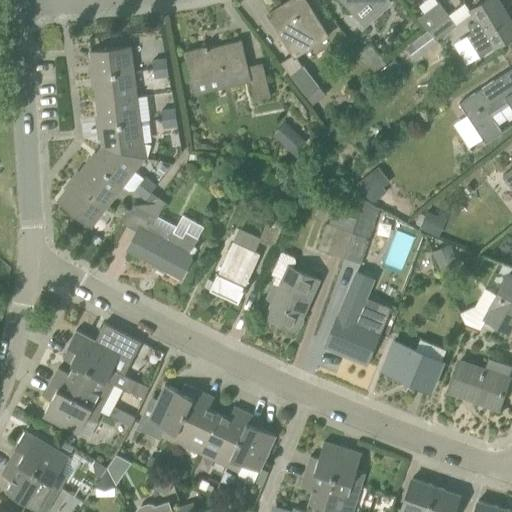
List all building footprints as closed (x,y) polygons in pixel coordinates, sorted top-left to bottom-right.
[(281,63),(313,103),(326,95),(303,66),(296,57),(328,37),(305,0),(290,0),(268,14),(293,55),(281,63)] [(341,0),(354,14),(370,0),(341,0)] [(480,56),(511,37),(511,24),(497,0),(487,0),(470,10),(477,21),(468,26),(472,33),(468,35),(480,56)] [(419,18),(428,31),(449,15),(439,2),(419,18)] [(457,26),(449,15),(428,31),(407,47),(416,60),(439,43),(437,41),(457,26)] [(194,90),(218,84),(217,78),(249,70),(242,40),(209,48),(208,46),(185,51),(194,90)] [(374,72),(385,64),(370,45),(359,53),(374,72)] [(91,72),(92,77),(134,72),(131,46),(91,51),(93,72),(91,72)] [(152,60),(153,69),(168,67),(167,59),(152,60)] [(394,59),(378,72),(390,88),(406,75),(394,59)] [(168,67),(153,69),(154,77),(169,76),(168,67)] [(508,102),(511,107),(511,68),(460,104),(487,144),(503,133),(491,113),(508,102)] [(256,100),(271,96),(264,70),(249,74),(256,100)] [(95,82),(97,102),(137,97),(134,72),(92,77),(92,82),(95,82)] [(98,127),(140,122),(137,97),(97,102),(99,122),(97,122),(98,127)] [(161,110),(162,119),(177,117),(176,109),(161,110)] [(177,117),(162,119),(163,128),(178,126),(177,117)] [(101,132),(102,146),(143,160),(145,160),(140,122),(98,127),(98,132),(101,132)] [(285,122),(273,136),(294,155),(306,142),(285,122)] [(334,132),(322,147),(332,154),(343,140),(334,132)] [(363,144),(364,151),(371,154),(376,150),(375,143),(369,140),(363,144)] [(123,187),(143,160),(102,146),(94,158),(92,156),(89,160),(123,187)] [(108,207),(123,187),(89,160),(76,176),(74,175),(71,179),(108,207)] [(162,176),(168,168),(162,164),(156,172),(162,176)] [(511,169),(503,176),(511,187),(511,169)] [(383,187),(372,172),(357,184),(373,203),(387,192),(383,187)] [(146,199),(157,185),(146,176),(135,191),(146,199)] [(108,207),(71,179),(68,183),(70,184),(57,201),(91,227),(100,216),(108,207)] [(370,238),(369,238),(379,208),(363,200),(358,217),(352,232),(344,257),(361,264),(370,238)] [(166,269),(182,278),(198,246),(197,245),(200,239),(198,238),(186,232),(182,238),(154,222),(157,217),(133,205),(130,212),(126,218),(124,224),(137,231),(128,249),(157,264),(155,268),(164,273),(166,269)] [(120,214),(126,218),(130,212),(123,208),(120,214)] [(420,228),(439,236),(446,219),(427,211),(420,228)] [(120,214),(116,220),(124,224),(126,218),(120,214)] [(274,247),(284,223),(270,217),(261,237),(260,240),(274,247)] [(352,232),(329,224),(327,223),(318,249),(329,252),(344,257),(352,232)] [(96,247),(102,239),(96,234),(89,242),(96,247)] [(452,263),(459,250),(440,240),(433,253),(452,263)] [(260,253),(234,241),(219,274),(217,273),(210,290),(239,303),(244,290),(246,291),(248,287),(246,285),(260,253)] [(273,302),(266,317),(297,330),(319,279),(293,268),(295,262),(293,258),(281,252),(271,275),(275,277),(272,283),(266,299),(273,302)] [(382,332),(380,331),(386,315),(361,305),(373,278),(355,270),(349,285),(352,285),(348,293),(338,316),(337,316),(325,346),(367,363),(379,333),(381,334),(382,332)] [(497,296),(486,318),(510,332),(511,328),(511,277),(509,275),(497,296)] [(75,364),(114,384),(120,373),(113,369),(120,354),(132,360),(142,342),(105,323),(100,333),(103,335),(100,341),(77,330),(70,347),(64,358),(75,364)] [(479,329),(467,324),(465,328),(477,333),(478,330),(479,329)] [(443,359),(416,349),(395,340),(383,370),(430,390),(443,359)] [(511,367),(511,365),(488,358),(484,369),(459,361),(450,390),(499,407),(509,378),(511,367)] [(50,384),(101,411),(114,384),(75,364),(70,373),(59,368),(50,384)] [(86,418),(95,423),(101,411),(50,384),(44,396),(52,401),(44,416),(78,433),(86,418)] [(160,439),(162,436),(173,441),(197,389),(185,384),(181,392),(165,384),(156,406),(148,403),(137,428),(160,439)] [(187,442),(203,449),(219,413),(209,409),(214,397),(197,389),(173,441),(185,446),(187,442)] [(229,418),(219,413),(203,449),(219,456),(217,461),(227,466),(251,414),(234,407),(229,418)] [(130,426),(135,417),(124,411),(119,420),(130,426)] [(227,466),(239,471),(238,475),(254,482),(259,471),(276,435),(260,428),(264,420),(251,414),(227,466)] [(71,443),(74,437),(65,431),(62,438),(71,443)] [(19,446),(12,458),(60,487),(67,476),(58,471),(68,456),(56,448),(35,436),(26,451),(19,446)] [(357,470),(362,453),(324,441),(319,458),(311,455),(307,468),(361,485),(365,473),(357,470)] [(65,442),(62,447),(71,452),(74,447),(65,442)] [(159,470),(163,461),(150,455),(146,464),(159,470)] [(13,481),(7,491),(40,511),(50,495),(53,498),(60,487),(12,458),(2,474),(13,481)] [(96,460),(94,464),(96,476),(100,478),(107,467),(96,460)] [(313,490),(310,501),(344,511),(349,495),(357,498),(361,485),(307,468),(301,486),(313,490)] [(116,486),(107,469),(95,486),(116,486)] [(167,494),(173,481),(154,472),(148,485),(167,494)] [(209,484),(210,482),(200,478),(197,486),(214,494),(217,488),(209,484)] [(427,511),(437,486),(413,478),(402,510),(406,511),(427,511)] [(226,501),(231,490),(221,485),(215,496),(226,501)] [(454,511),(461,495),(437,486),(427,511),(454,511)] [(183,511),(182,507),(173,510),(169,500),(156,504),(153,502),(149,502),(141,504),(137,508),(135,511),(183,511)] [(344,511),(310,501),(307,511),(295,508),(293,511),(344,511)] [(501,511),(503,508),(478,501),(474,511),(501,511)] [(194,503),(182,507),(183,511),(216,511),(214,505),(197,511),(194,503)]
